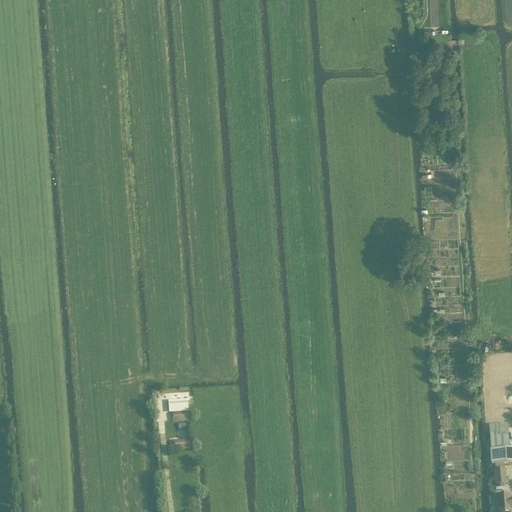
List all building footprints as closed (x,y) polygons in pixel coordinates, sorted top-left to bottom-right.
[(434,67),(431,75),(431,82),(442,82),(442,62),(446,62),(446,50),(433,51),(434,67)] [(188,413),(175,414),(176,423),(189,422),(190,422),(189,413),(188,413)] [(498,437),(490,438),(491,451),(508,450),(509,450),(508,436),(498,437)] [(173,442),(174,451),(190,450),(190,441),(173,442)] [(491,451),(489,451),(490,466),(509,464),(508,450),(491,451)] [(496,471),(494,471),(495,486),(496,486),(506,485),(505,470),(496,471)] [(489,499),(488,499),(489,508),(490,508),(496,507),(496,511),(511,511),(511,500),(511,501),(511,496),(495,497),(496,499),(495,499),(489,499)]
